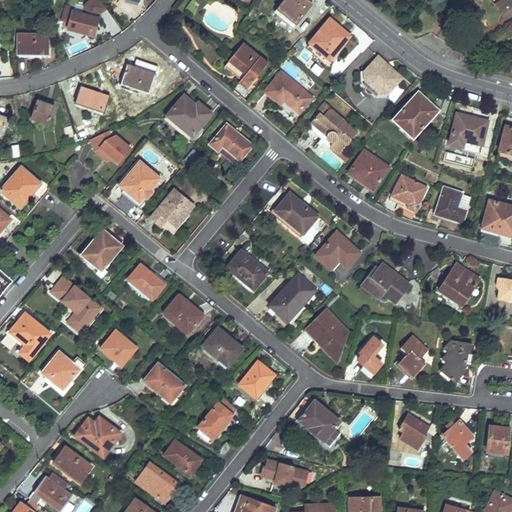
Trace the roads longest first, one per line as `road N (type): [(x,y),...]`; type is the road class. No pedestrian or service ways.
road 1 (residential): [(511,258),(383,221),(280,145)]
road 2 (residential): [(0,305),(96,197),(177,262)]
road 3 (secondary): [(511,93),(436,69),(346,0)]
road 4 (residential): [(280,145),(144,27)]
road 5 (residential): [(196,511),(307,370)]
road 6 (residential): [(177,262),(307,370)]
road 7 (residential): [(0,89),(51,80),(144,27)]
road 8 (residential): [(280,145),(177,262)]
road 9 (residential): [(0,491),(41,439),(0,402)]
